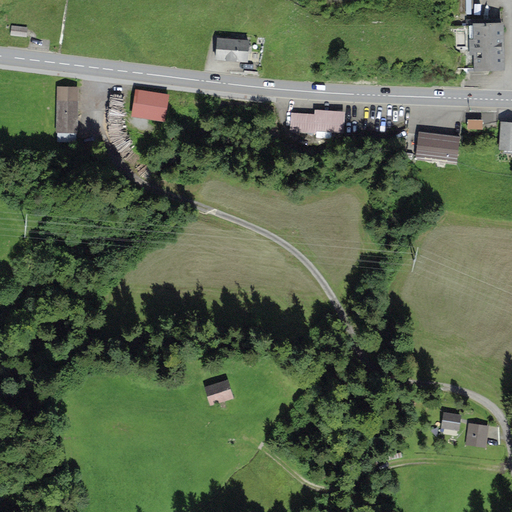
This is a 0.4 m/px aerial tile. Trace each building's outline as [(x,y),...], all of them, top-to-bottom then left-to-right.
[(499,68),(500,22),(468,22),(467,67),(499,68)] [(26,28),(10,27),(9,37),(25,38),(26,28)] [(249,45),(220,42),(218,60),(247,63),(249,45)] [(77,87),(55,87),(55,133),(77,133),(77,87)] [(166,95),(133,92),(130,118),(163,121),(166,95)] [(345,118),(297,112),(295,133),(343,139),(345,118)] [(470,124),(485,124),(485,114),(470,114),(470,124)] [(511,123),(499,123),(498,151),(511,151),(511,123)] [(456,140),(417,134),(413,159),(452,165),(456,140)] [(221,382),(200,389),(207,408),(228,401),(221,382)] [(460,416),(442,414),(440,429),(458,432),(460,416)] [(488,428),(470,425),(467,447),(485,449),(488,428)]
